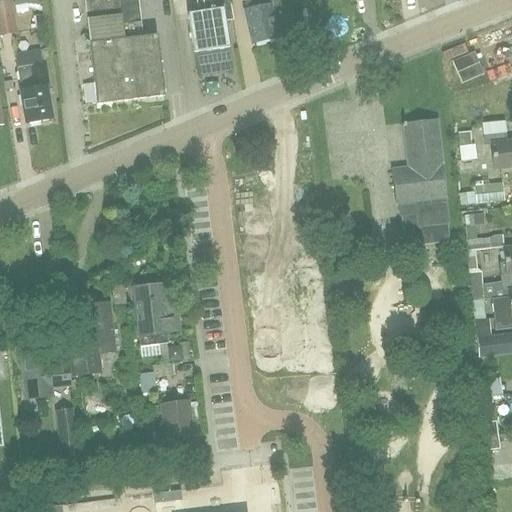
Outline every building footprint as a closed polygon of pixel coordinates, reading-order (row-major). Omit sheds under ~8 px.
[(129,102),(122,39),(117,0),(83,0),(96,106),(129,102)] [(142,37),(138,0),(117,0),(122,39),(142,37)] [(232,21),(229,0),(201,0),(202,0),(196,1),(198,13),(187,15),(193,54),(229,49),(225,22),(232,21)] [(279,38),(272,9),(281,7),(279,0),(244,0),(247,11),(244,12),(251,45),(279,38)] [(0,36),(16,34),(11,2),(0,3),(0,36)] [(122,39),(129,102),(163,97),(155,35),(142,37),(122,39)] [(17,69),(21,91),(20,91),(26,125),(52,120),(46,88),(49,88),(45,66),(41,67),(38,50),(14,55),(17,69)] [(511,85),(511,58),(479,61),(480,87),(511,85)] [(485,135),(508,132),(506,120),(483,123),(485,135)] [(399,217),(401,217),(404,248),(450,243),(447,225),(449,225),(437,121),(403,125),(408,169),(391,171),(395,205),(398,204),(399,217)] [(494,171),(511,168),(511,140),(503,142),(502,134),(484,136),(485,145),(491,145),(494,171)] [(464,161),(479,159),(477,144),(462,146),(464,161)] [(507,204),(505,183),(478,185),(479,206),(507,204)] [(322,220),(324,229),(347,226),(346,216),(322,220)] [(498,264),(500,284),(511,282),(511,247),(503,248),(505,263),(498,264)] [(168,344),(167,334),(179,333),(176,309),(175,299),(163,300),(161,285),(157,285),(156,281),(136,283),(137,288),(133,288),(142,360),(159,357),(158,345),(168,344)] [(511,282),(500,284),(501,293),(503,293),(509,292),(509,298),(491,300),(495,332),(511,329),(511,321),(511,318),(511,282)] [(78,307),(81,331),(67,333),(73,378),(102,375),(100,355),(116,353),(116,351),(120,351),(117,330),(112,330),(108,303),(78,307)] [(494,356),(493,340),(477,341),(478,357),(494,356)] [(48,366),(47,351),(45,351),(44,346),(22,348),(22,353),(21,353),(25,392),(34,391),(35,399),(52,397),(51,391),(69,389),(66,364),(48,366)] [(153,374),(138,376),(141,395),(156,393),(153,374)] [(507,381),(488,382),(489,401),(508,400),(507,381)] [(187,402),(161,406),(165,439),(191,436),(187,402)] [(59,434),(75,432),(73,411),(56,412),(59,434)] [(182,501),(181,492),(181,491),(153,495),(154,504),(182,501)]
